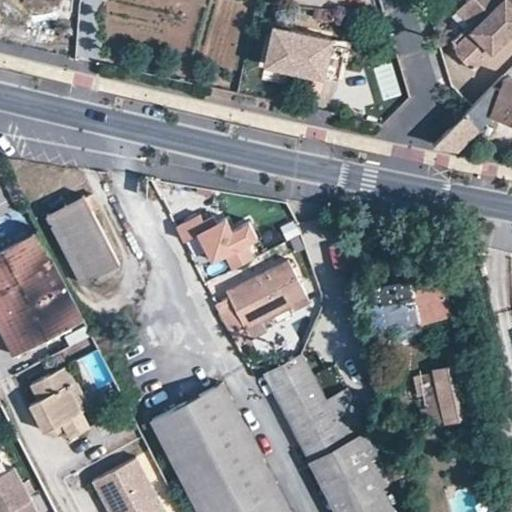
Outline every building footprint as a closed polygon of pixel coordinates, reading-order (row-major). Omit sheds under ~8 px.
[(483,18),(465,0),(456,9),(470,22),(452,39),(455,45),(483,18)] [(511,0),(465,0),(483,18),(455,45),(457,52),(474,69),(511,30),(511,0)] [(337,78),(345,40),(272,24),(263,62),(302,71),(329,77),(337,78)] [(329,77),(302,71),(300,81),(327,87),(329,77)] [(472,105),(434,143),(454,146),(490,110),(511,118),(511,79),(501,76),(472,105)] [(84,195),(92,209),(100,204),(93,191),(84,195)] [(46,215),(80,281),(90,276),(119,261),(92,209),(84,195),(46,215)] [(197,215),(173,228),(180,241),(195,234),(209,261),(222,254),(229,267),(250,255),(243,241),(254,236),(245,220),(228,229),(223,218),(214,222),(210,216),(200,221),(197,215)] [(0,325),(13,352),(83,317),(36,227),(0,246),(0,325)] [(212,303),(228,332),(242,324),(249,338),(265,328),(260,319),(289,303),(291,308),(308,299),(287,260),(225,291),(227,295),(212,303)] [(90,276),(93,284),(124,269),(119,261),(90,276)] [(364,290),(373,328),(447,310),(438,272),(364,290)] [(324,399),(299,352),(265,371),(310,459),(364,427),(343,389),(324,399)] [(459,363),(470,411),(481,408),(470,361),(459,363)] [(29,402),(42,429),(53,424),(61,420),(64,427),(69,435),(89,424),(82,408),(67,382),(74,378),(66,363),(29,383),(36,398),(29,402)] [(432,369),(443,418),(470,411),(459,363),(432,369)] [(410,375),(422,423),(443,418),(432,369),(410,375)] [(67,382),(82,408),(89,404),(74,378),(67,382)] [(151,418),(199,511),(235,511),(277,491),(221,382),(151,418)] [(53,424),(56,431),(64,427),(61,420),(53,424)] [(377,453),(364,427),(310,459),(337,511),(391,511),(378,484),(386,479),(377,453)] [(165,511),(136,455),(92,478),(110,511),(165,511)] [(0,456),(0,511),(37,511),(40,509),(15,463),(10,466),(0,471),(0,459),(1,459),(0,456)] [(0,459),(0,471),(10,466),(4,458),(1,459),(0,459)] [(287,511),(277,491),(235,511),(287,511)]
